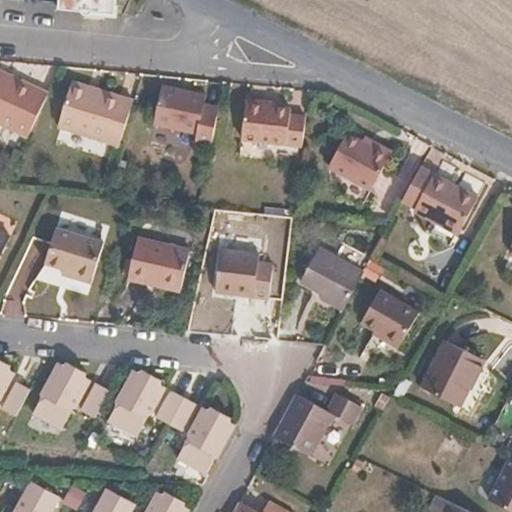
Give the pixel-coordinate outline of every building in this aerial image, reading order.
[(110,0),(54,0),(54,6),(53,10),(77,13),(76,15),(109,19),(110,0)] [(14,83),(0,75),(0,83),(11,89),(14,83)] [(11,89),(0,83),(0,130),(23,142),(44,98),(14,83),(11,89)] [(93,93),(68,86),(66,93),(91,100),(93,93)] [(201,101),(158,91),(149,131),(192,141),(190,150),(206,153),(214,115),(199,111),(201,101)] [(91,100),(66,93),(54,130),(116,149),(129,104),(93,93),(91,100)] [(260,106),(241,104),(236,143),(297,152),(301,123),(285,120),(286,114),(269,112),(260,112),(260,106)] [(353,150),(339,142),(321,174),(363,198),(385,159),(367,148),(362,156),(353,150)] [(367,148),(357,143),(353,150),(362,156),(367,148)] [(470,206),(412,175),(394,208),(408,215),(406,219),(450,243),(470,206)] [(99,245),(53,229),(42,264),(58,269),(72,273),(69,280),(86,286),(99,245)] [(511,239),(500,261),(511,268),(511,239)] [(185,252),(131,240),(123,276),(153,283),(152,289),(176,295),(185,252)] [(253,256),(216,251),(209,295),(278,303),(282,269),(252,265),(253,256)] [(358,275),(314,251),(295,285),(317,297),(314,301),(337,312),(358,275)] [(72,273),(58,269),(56,276),(69,280),(72,273)] [(153,283),(123,276),(122,282),(152,289),(153,283)] [(413,316),(373,294),(355,326),(394,349),(413,316)] [(469,365),(437,348),(412,394),(443,411),(458,384),(469,365)] [(61,368),(54,364),(38,394),(40,395),(29,415),(57,431),(71,407),(73,408),(88,382),(83,380),(84,377),(63,366),(61,368)] [(6,369),(0,365),(0,394),(10,377),(4,373),(6,369)] [(155,382),(137,372),(134,377),(128,373),(112,401),(114,402),(102,422),(130,438),(142,414),(146,416),(159,390),(153,386),(155,382)] [(28,390),(15,382),(0,407),(0,409),(12,417),(28,390)] [(465,387),(458,384),(443,411),(450,414),(465,387)] [(106,393),(94,386),(79,412),(91,418),(106,393)] [(151,419),(164,426),(179,400),(166,393),(151,419)] [(353,412),(329,398),(320,415),(290,399),(268,441),(302,459),(325,418),(344,429),(353,412)] [(191,406),(179,400),(164,426),(176,433),(191,406)] [(223,420),(204,409),(201,413),(196,410),(179,439),(182,440),(170,459),(198,474),(211,451),(214,453),(228,427),(221,423),(223,420)] [(511,511),(511,465),(503,461),(479,504),(494,511),(511,511)] [(49,511),(57,499),(27,483),(10,511),(49,511)] [(75,485),(66,505),(80,511),(89,492),(75,485)] [(125,511),(129,506),(102,490),(89,511),(125,511)] [(177,505),(157,494),(154,499),(148,495),(138,511),(178,511),(175,510),(177,505)] [(440,511),(442,507),(432,502),(426,511),(440,511)]
